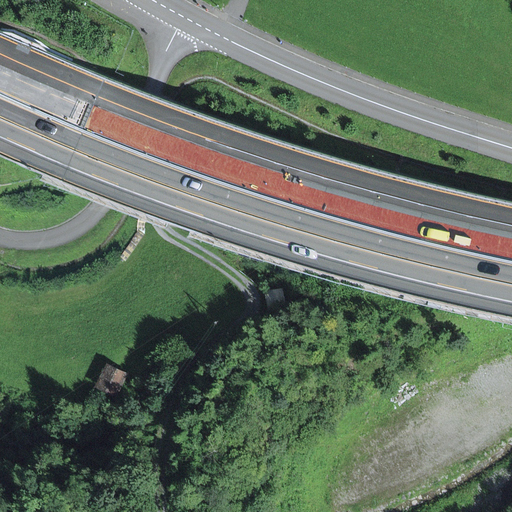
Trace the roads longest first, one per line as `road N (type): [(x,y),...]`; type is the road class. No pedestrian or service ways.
road 1 (motorway): [(511,236),(396,211),(237,162),(0,67)]
road 2 (motorway): [(0,118),(221,206),(387,257),(511,284)]
road 3 (track): [(157,511),(182,376),(250,313),(254,298),(248,284),(163,230),(115,187)]
road 4 (tertiary): [(153,0),(437,124),(511,148)]
